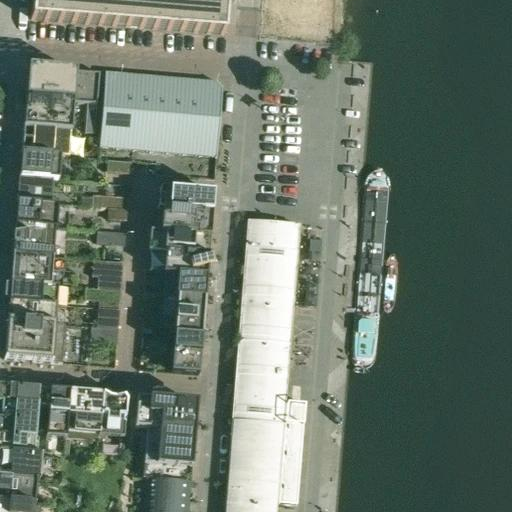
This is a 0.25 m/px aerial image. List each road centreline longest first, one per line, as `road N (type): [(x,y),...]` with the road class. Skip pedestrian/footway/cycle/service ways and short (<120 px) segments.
road 1 (residential): [(304,511),(327,212)]
road 2 (residential): [(242,45),(326,51),(324,84),(337,85),(327,212)]
road 3 (residential): [(240,68),(6,49)]
road 4 (residential): [(215,388),(0,374)]
road 5 (residential): [(215,388),(229,204)]
road 6 (residential): [(229,204),(240,68)]
road 7 (residential): [(205,511),(215,388)]
